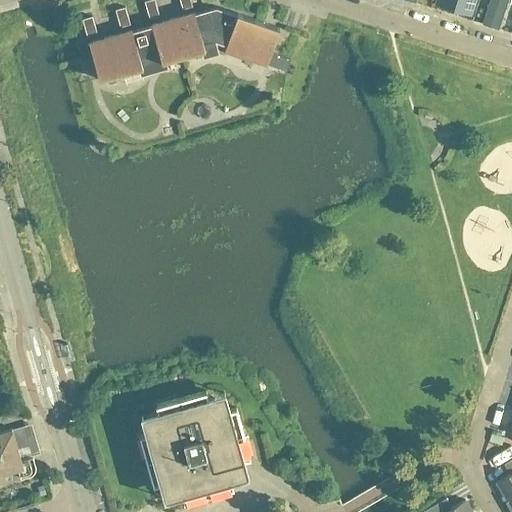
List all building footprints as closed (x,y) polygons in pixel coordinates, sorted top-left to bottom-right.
[(159,15),(154,0),(147,0),(144,1),(149,18),(159,15)] [(192,6),(190,0),(179,0),(182,9),(192,6)] [(438,0),(437,12),(474,17),(475,0),(438,0)] [(497,30),(507,0),(487,0),(479,24),(497,30)] [(130,23),(125,6),(115,9),(120,26),(130,23)] [(271,52),(280,27),(237,13),(237,14),(216,7),(194,13),(194,11),(151,24),(151,25),(132,30),(132,29),(89,42),(100,79),(141,67),(142,72),(144,71),(143,70),(163,65),(163,66),(165,65),(163,61),(203,49),(205,54),(206,54),(206,53),(215,50),(223,53),(223,54),(224,54),(226,50),(267,64),(271,52)] [(97,33),(92,16),(82,19),(87,36),(97,33)] [(271,52),(267,64),(286,71),(290,59),(271,52)] [(250,457),(246,441),(236,407),(230,409),(225,392),(208,396),(206,390),(156,404),(158,411),(141,415),(146,433),(139,434),(153,484),(160,482),(165,500),(182,495),(184,501),(233,487),(232,481),(249,476),(244,459),(250,457)] [(21,459),(12,427),(0,430),(0,471),(17,466),(21,478),(29,475),(34,471),(35,465),(33,456),(21,459)] [(511,511),(511,458),(504,464),(510,474),(496,481),(507,500),(505,501),(511,511)] [(472,511),(465,499),(452,507),(446,497),(423,510),(424,511),(472,511)]
